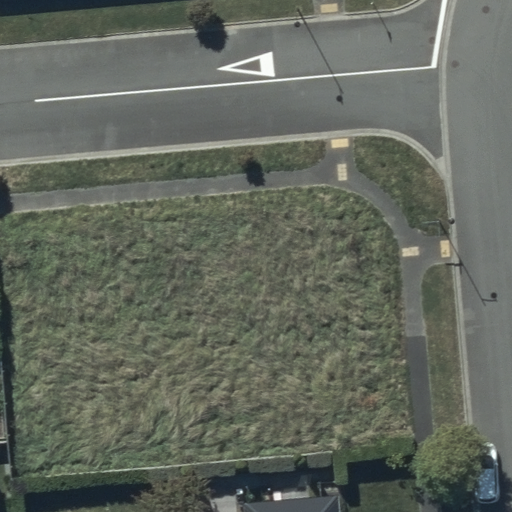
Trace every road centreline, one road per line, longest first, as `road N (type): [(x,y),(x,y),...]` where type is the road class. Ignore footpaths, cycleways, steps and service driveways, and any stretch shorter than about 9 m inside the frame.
road 1 (residential): [(492,64),(0,103)]
road 2 (residential): [(492,64),(511,295)]
